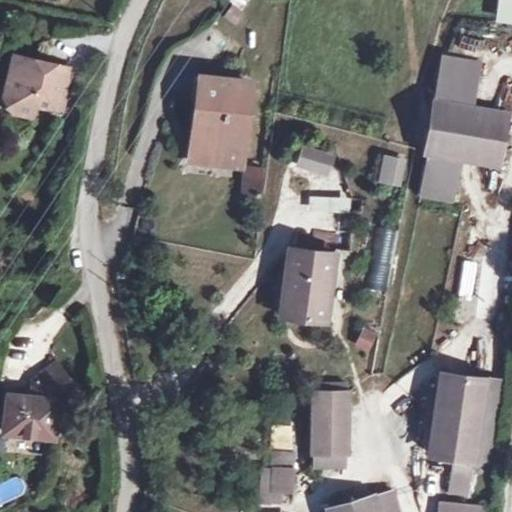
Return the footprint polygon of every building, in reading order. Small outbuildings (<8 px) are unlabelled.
[(511,24),(511,0),(497,0),(497,24),(511,24)] [(223,19),(237,26),(245,12),(230,4),(223,19)] [(67,64),(11,61),(5,103),(21,116),(35,118),(37,105),(65,105),(67,64)] [(257,87),(210,81),(199,149),(223,153),(222,161),(245,164),(257,87)] [(502,123),(435,111),(425,156),(493,168),(502,123)] [(295,166),(327,178),(335,156),(303,144),(295,166)] [(223,153),(199,149),(198,157),(222,161),(223,153)] [(401,186),(407,160),(385,154),(378,181),(401,186)] [(387,288),(398,231),(376,226),(364,283),(387,288)] [(341,263),(298,256),(287,316),(327,321),(341,263)] [(360,326),(354,347),(371,351),(377,330),(360,326)] [(69,388),(51,364),(28,383),(38,395),(38,398),(3,398),(1,432),(50,434),(52,403),(69,388)] [(485,379),(444,375),(435,454),(477,457),(485,379)] [(342,391),(314,392),(316,451),(344,450),(342,391)] [(271,464),(293,463),(292,423),(271,424),(271,464)] [(293,504),(293,466),(259,466),(259,504),(293,504)] [(371,511),(385,511),(395,510),(391,492),(368,499),(371,511)] [(395,511),(395,510),(385,511),(371,511),(368,499),(329,510),(329,511),(395,511)] [(458,511),(459,502),(444,501),(443,511),(458,511)] [(459,502),(458,511),(485,511),(486,503),(459,502)]
